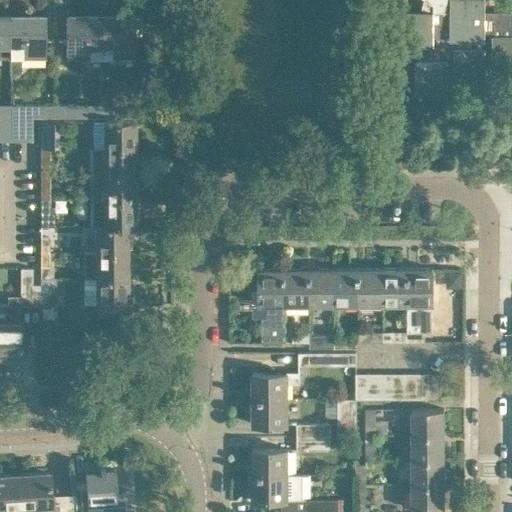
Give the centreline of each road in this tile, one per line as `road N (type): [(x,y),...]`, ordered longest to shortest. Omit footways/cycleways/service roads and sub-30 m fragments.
road 1 (unclassified): [(476,201),(442,187),(248,188),(221,197),(200,229),(197,398),(177,443)]
road 2 (residential): [(488,511),(488,264)]
road 3 (unclassified): [(177,443),(125,415),(0,421)]
